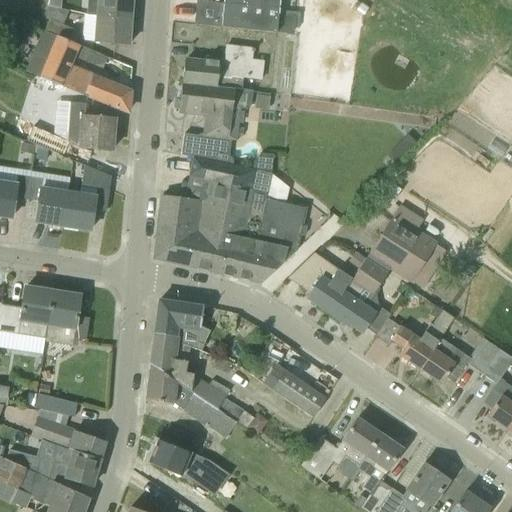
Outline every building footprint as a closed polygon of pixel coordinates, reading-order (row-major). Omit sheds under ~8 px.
[(130,20),(131,0),(89,0),(88,16),(95,17),(130,20)] [(278,0),(244,0),(244,5),(223,3),(223,4),(223,5),(277,9),(278,0)] [(275,33),(277,9),(223,5),(223,4),(196,2),(194,25),(275,33)] [(62,26),(68,12),(47,7),(45,18),(49,20),(44,32),(56,37),(67,42),(72,30),(62,26)] [(130,20),(95,17),(93,42),(128,45),(130,20)] [(102,69),(107,58),(67,42),(56,37),(39,78),(127,112),(129,93),(67,67),(72,56),(102,69)] [(250,60),(251,50),(225,47),(224,61),(204,58),(204,63),(185,60),(182,84),(216,88),(217,78),(230,80),(230,78),(242,79),(261,81),(263,62),(250,60)] [(221,156),(223,141),(236,142),(239,109),(246,110),(246,106),(249,107),(251,92),(216,88),(182,84),(179,109),(179,113),(193,115),(211,117),(210,131),(198,136),(198,137),(197,137),(194,158),(232,166),(232,164),(232,160),(231,158),(229,157),(228,156),(221,156)] [(70,103),(67,142),(67,143),(78,148),(111,151),(114,120),(84,118),(85,104),(70,103)] [(67,143),(67,142),(53,136),(52,136),(33,128),(32,127),(26,141),(35,145),(36,145),(47,150),(61,156),(67,143)] [(194,158),(197,137),(198,137),(198,136),(196,136),(184,135),(180,156),(193,158),(194,158)] [(34,154),(35,145),(21,143),(20,152),(34,154)] [(46,161),(47,150),(36,145),(34,159),(46,161)] [(387,156),(397,166),(408,156),(397,145),(387,156)] [(232,166),(194,158),(193,158),(189,178),(207,182),(203,202),(198,229),(225,235),(256,242),(264,198),(265,198),(270,174),(232,166)] [(105,211),(108,191),(110,179),(110,178),(84,166),(80,187),(96,190),(95,198),(79,196),(67,194),(62,226),(90,230),(93,210),(105,211)] [(26,199),(29,178),(17,176),(16,186),(0,183),(0,216),(11,218),(14,197),(26,199)] [(67,194),(40,190),(41,180),(29,178),(26,199),(38,201),(34,221),(62,226),(67,194)] [(198,230),(198,229),(203,202),(163,197),(163,196),(161,196),(158,225),(198,230)] [(296,251),(299,237),(304,236),(306,226),(302,223),(305,208),(265,198),(264,198),(256,242),(225,235),(222,248),(225,249),(219,274),(261,284),(297,251),(296,251)] [(410,281),(434,245),(393,219),(369,255),(410,281)] [(225,235),(198,229),(198,230),(158,225),(154,259),(219,274),(225,249),(222,248),(225,235)] [(365,259),(355,252),(348,263),(358,269),(364,261),(365,259)] [(361,333),(372,316),(373,314),(356,303),(364,291),(371,297),(387,274),(365,259),(364,261),(358,269),(351,279),(341,293),(342,293),(328,313),(349,328),(350,326),(361,333)] [(341,293),(351,279),(341,273),(324,261),(315,275),(312,273),(303,286),(311,292),(307,299),(328,313),(342,293),(341,293)] [(0,332),(44,339),(52,293),(24,288),(21,309),(0,306),(0,332)] [(85,340),(88,320),(76,318),(79,297),(52,293),(44,339),(45,339),(44,343),(72,347),(73,338),(85,340)] [(199,327),(202,307),(158,301),(154,334),(173,337),(172,341),(189,347),(189,348),(200,352),(203,345),(209,332),(199,327)] [(399,328),(388,320),(375,338),(387,346),(390,341),(394,343),(402,349),(398,356),(419,370),(453,319),(441,311),(432,325),(430,324),(419,340),(405,331),(399,328)] [(173,337),(154,334),(153,334),(149,365),(235,423),(235,422),(244,428),(252,417),(224,399),(225,396),(208,386),(207,386),(192,377),(193,375),(184,373),(189,348),(189,347),(172,341),(173,337)] [(453,384),(462,370),(466,365),(481,375),(498,351),(481,339),(468,358),(440,340),(419,370),(440,385),(445,378),(453,384)] [(511,389),(503,382),(500,379),(511,361),(511,360),(498,351),(481,375),(496,385),(483,404),(491,410),(486,416),(508,431),(511,424),(511,389)] [(228,375),(232,365),(215,358),(212,368),(228,375)] [(235,423),(149,365),(145,400),(172,404),(206,427),(207,426),(225,438),(235,423)] [(324,398),(284,372),(271,392),(311,418),(324,398)] [(49,386),(39,384),(38,393),(48,395),(49,386)] [(37,393),(27,391),(23,405),(33,408),(37,393)] [(73,418),(76,404),(37,395),(34,408),(73,418)] [(104,442),(58,425),(37,418),(30,437),(73,452),(99,460),(104,442)] [(380,435),(356,419),(336,449),(319,438),(300,467),(319,481),(323,475),(333,462),(338,466),(344,457),(358,466),(380,435)] [(379,482),(385,474),(401,449),(380,435),(358,466),(355,470),(366,477),(359,487),(369,494),(366,499),(360,508),(365,511),(374,511),(391,490),(379,482)] [(208,462),(157,441),(147,463),(233,499),(236,492),(251,503),(257,495),(240,482),(208,462)] [(73,452),(69,466),(51,461),(51,462),(8,451),(5,460),(87,498),(99,460),(73,452)] [(82,511),(87,498),(5,460),(0,457),(0,499),(24,509),(29,496),(45,503),(45,504),(50,506),(48,511),(82,511)] [(429,507),(447,481),(423,465),(401,497),(391,490),(374,511),(398,511),(402,508),(407,511),(424,511),(429,506),(429,507)] [(485,511),(488,509),(464,493),(450,511),(485,511)] [(366,499),(360,495),(353,504),(360,508),(366,499)]
